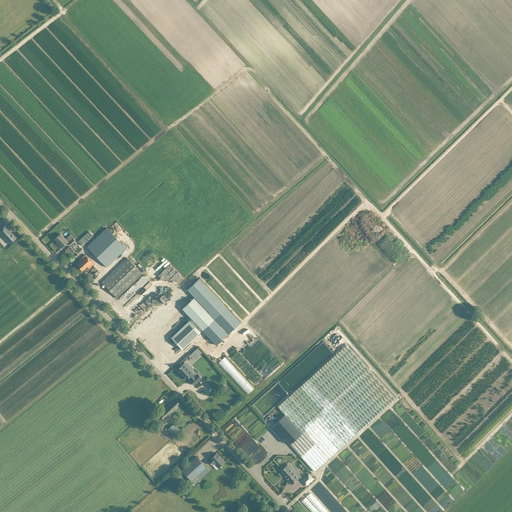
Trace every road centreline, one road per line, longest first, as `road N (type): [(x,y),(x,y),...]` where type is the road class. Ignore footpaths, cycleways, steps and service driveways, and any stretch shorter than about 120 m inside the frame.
road 1 (track): [(511,88),(381,215),(366,202),(217,348),(203,334),(159,374)]
road 2 (unclassified): [(286,511),(0,204)]
road 3 (track): [(381,215),(498,345)]
